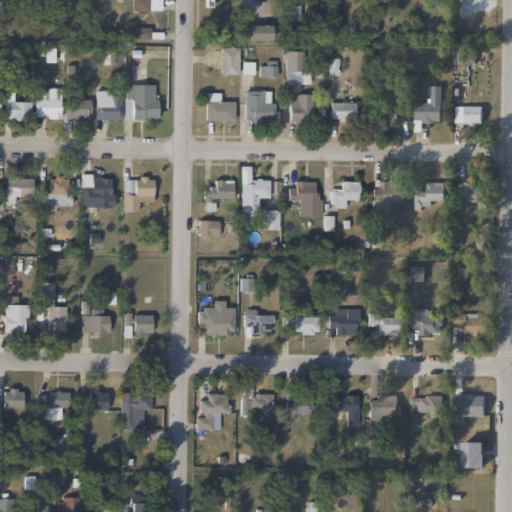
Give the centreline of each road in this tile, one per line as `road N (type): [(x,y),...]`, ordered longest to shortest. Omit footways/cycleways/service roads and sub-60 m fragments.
road 1 (residential): [(499,511),(507,0)]
road 2 (residential): [(185,0),(177,511)]
road 3 (residential): [(504,153),(0,150)]
road 4 (residential): [(502,366),(0,360)]
